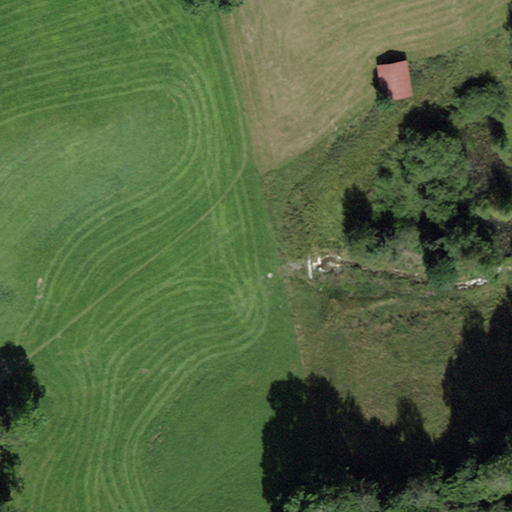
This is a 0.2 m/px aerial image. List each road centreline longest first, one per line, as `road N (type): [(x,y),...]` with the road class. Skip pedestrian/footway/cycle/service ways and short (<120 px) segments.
road 1 (track): [(254,126),(288,285)]
road 2 (track): [(226,0),(254,126)]
